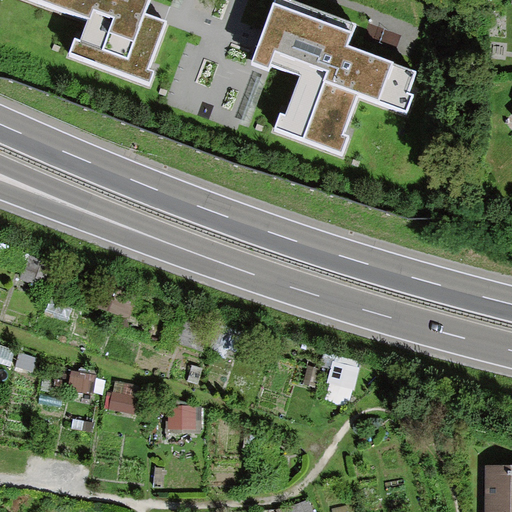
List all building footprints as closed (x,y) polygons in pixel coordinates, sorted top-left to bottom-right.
[(18,0),(88,26),(81,44),(74,42),(68,58),(150,89),(155,77),(148,74),(166,26),(146,18),(151,5),(152,0),(18,0)] [(275,0),(252,65),(270,71),(272,65),(301,76),(287,116),(280,113),(275,128),(344,153),(351,135),(346,133),(359,97),(409,115),(416,95),(411,93),(418,71),(350,46),(359,23),(295,0),(275,0)] [(336,357),(329,404),(356,408),(364,362),(336,357)] [(203,435),(207,412),(175,407),(172,430),(203,435)] [(511,511),(511,468),(488,468),(487,511),(511,511)]
